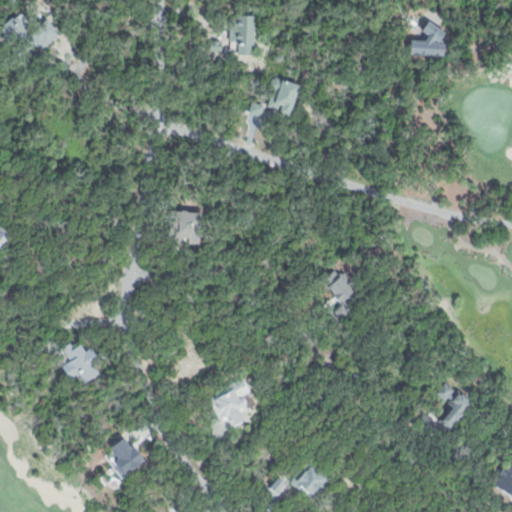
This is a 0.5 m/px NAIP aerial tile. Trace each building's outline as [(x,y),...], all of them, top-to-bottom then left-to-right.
[(46,12),(61,32),(34,53),(21,36),(12,43),(2,30),(22,15),(29,25),(46,12)] [(233,15),(257,16),(256,54),(237,53),(238,43),(232,42),(233,15)] [(210,39),(225,39),(225,55),(210,54),(210,39)] [(276,79),(300,86),(290,118),(266,111),(276,79)] [(252,99),(265,102),(261,117),(248,114),(252,99)] [(179,204),(203,207),(199,240),(175,237),(179,204)] [(0,225),(9,233),(0,243),(0,225)] [(57,349),(71,340),(75,347),(81,343),(84,351),(92,347),(100,359),(94,363),(99,373),(82,383),(77,375),(71,377),(63,365),(67,363),(57,349)] [(243,379),(250,391),(242,396),(249,409),(242,413),(247,423),(232,431),(226,421),(220,425),(206,399),(243,379)] [(446,381),(473,403),(450,431),(438,421),(451,405),(436,393),(446,381)] [(127,436),(145,460),(125,474),(107,450),(127,436)] [(288,482),(310,501),(331,477),(309,458),(288,482)] [(508,460),(511,462),(511,497),(492,483),(508,460)] [(113,476),(122,481),(118,490),(108,485),(113,476)] [(278,476),(285,482),(277,492),(270,486),(278,476)]
